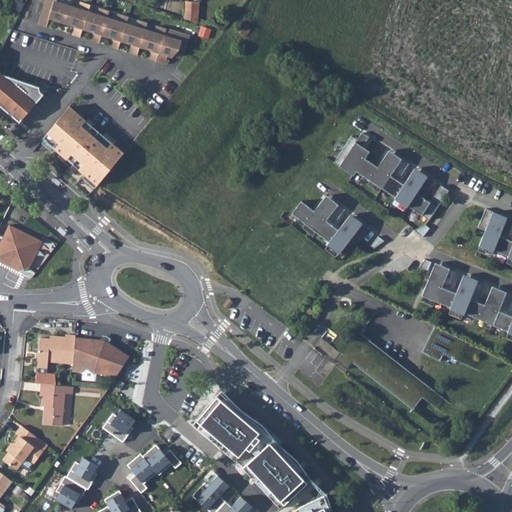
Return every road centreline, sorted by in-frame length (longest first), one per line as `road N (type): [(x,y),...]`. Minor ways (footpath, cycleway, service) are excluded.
road 1 (tertiary): [(343,451),(229,353)]
road 2 (residential): [(267,511),(234,471),(160,411)]
road 3 (residential): [(9,162),(102,51)]
road 4 (tertiary): [(130,255),(31,182)]
